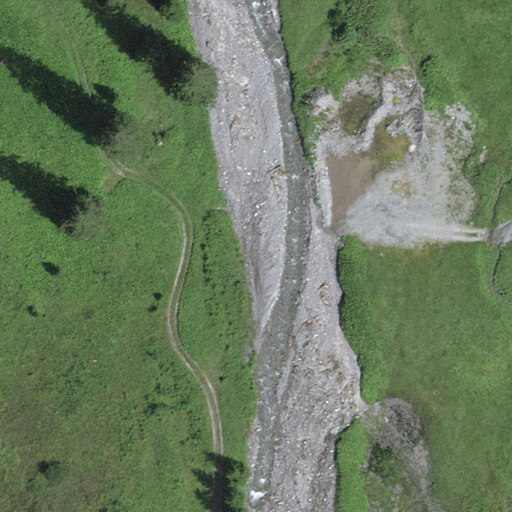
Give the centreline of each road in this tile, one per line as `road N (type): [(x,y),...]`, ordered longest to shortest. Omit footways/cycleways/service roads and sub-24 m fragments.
road 1 (track): [(220,511),(217,408),(178,315),(184,217),(177,199),(104,144),(81,63),(49,0)]
road 2 (track): [(346,220),(511,236)]
